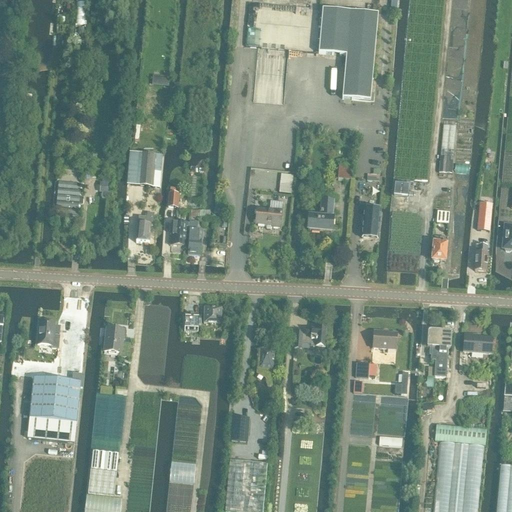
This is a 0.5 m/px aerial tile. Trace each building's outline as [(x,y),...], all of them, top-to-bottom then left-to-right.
[(89,4),(89,0),(76,0),(76,3),(75,26),(87,27),(89,4)] [(370,102),(378,16),(322,11),(318,54),(346,57),(342,100),(370,102)] [(71,24),(57,23),(56,34),(70,35),(71,24)] [(15,59),(2,57),(1,71),(13,72),(15,59)] [(454,151),(456,127),(443,126),(439,174),(452,175),(454,151)] [(128,168),(127,186),(159,188),(162,156),(131,154),(129,153),(128,168)] [(352,167),(338,166),(337,179),(351,180),(352,167)] [(281,175),(278,194),(291,195),(293,177),(281,175)] [(100,193),(103,193),(102,199),(110,199),(111,194),(112,185),(111,185),(112,179),(104,179),(103,185),(100,185),(100,193)] [(80,185),(59,183),(56,216),(77,217),(80,185)] [(409,185),(395,183),(394,196),(408,197),(409,185)] [(178,209),(179,195),(169,195),(168,209),(178,209)] [(309,217),(308,231),(332,233),(333,219),(332,219),(333,202),(321,201),(320,218),(309,217)] [(256,210),(255,225),(271,227),(271,228),(279,229),(282,203),(270,202),(269,211),(256,210)] [(490,233),(491,219),(488,218),(489,206),(481,206),(479,232),(490,233)] [(365,209),(362,239),(377,241),(380,211),(365,209)] [(449,226),(449,214),(438,213),(437,225),(449,226)] [(149,245),(151,227),(153,227),(154,214),(147,214),(147,218),(138,218),(136,244),(149,245)] [(187,224),(171,223),(170,247),(186,248),(187,224)] [(511,226),(504,226),(502,250),(504,250),(505,253),(510,253),(511,251),(511,250),(511,226)] [(200,257),(201,240),(201,232),(194,232),(194,230),(193,230),(193,229),(190,229),(190,230),(189,230),(187,256),(200,257)] [(437,264),(438,263),(445,263),(447,245),(446,245),(447,239),(439,239),(439,245),(433,244),(432,262),(433,262),(434,264),(437,264)] [(476,247),(476,255),(475,255),(474,272),(486,273),(487,247),(476,247)] [(221,309),(204,308),(203,324),(220,325),(221,309)] [(198,316),(185,316),(184,333),(198,333),(198,316)] [(51,350),(58,350),(59,337),(53,337),(54,324),(39,323),(37,346),(52,347),(51,350)] [(105,336),(104,353),(123,355),(123,359),(129,359),(131,344),(122,343),(123,331),(106,329),(106,330),(107,330),(106,336),(105,336)] [(301,350),(301,345),(310,345),(310,348),(324,349),(326,330),(311,329),(311,334),(311,336),(302,336),(302,334),(295,333),(294,350),(301,350)] [(268,341),(265,354),(261,354),(261,352),(258,352),(253,347),(258,353),(257,357),(257,358),(257,360),(256,373),(257,373),(264,373),(267,388),(267,387),(271,387),(275,332),(269,331),(268,341)] [(374,333),(373,349),(395,351),(397,335),(374,333)] [(435,362),(435,364),(438,364),(439,333),(428,333),(427,349),(430,349),(429,356),(431,356),(430,362),(435,362)] [(438,364),(435,364),(434,378),(446,379),(447,362),(445,362),(446,357),(447,357),(448,350),(450,350),(451,334),(439,333),(438,364)] [(492,340),(480,339),(480,337),(464,336),(463,354),(491,356),(492,340)] [(376,366),(356,364),(355,379),(368,380),(369,377),(376,377),(376,366)] [(395,385),(394,396),(401,396),(406,396),(408,374),(402,374),(401,386),(395,385)] [(75,445),(80,390),(82,390),(83,377),(73,376),(73,384),(33,381),(28,441),(75,445)] [(503,413),(504,413),(511,413),(511,397),(504,397),(503,413)] [(247,444),(249,420),(232,419),(230,443),(247,444)] [(437,442),(485,446),(486,431),(436,426),(436,431),(435,442),(437,442)] [(402,440),(379,438),(379,446),(401,448),(402,440)] [(439,444),(432,511),(477,511),(483,448),(439,444)] [(92,452),(87,495),(113,498),(118,455),(92,452)] [(173,470),(189,472),(195,473),(196,460),(174,458),(173,470)] [(262,511),(267,465),(230,461),(225,511),(262,511)] [(496,511),(511,511),(511,468),(500,468),(496,511)]
